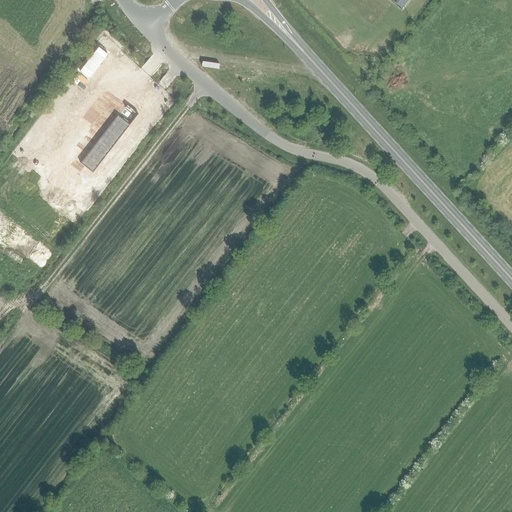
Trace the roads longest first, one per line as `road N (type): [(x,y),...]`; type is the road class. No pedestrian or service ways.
road 1 (unclassified): [(511,327),(373,177),(268,135),(145,27)]
road 2 (primary): [(511,279),(302,51)]
